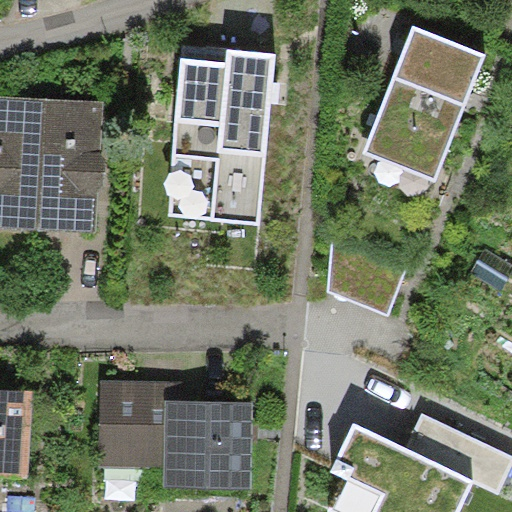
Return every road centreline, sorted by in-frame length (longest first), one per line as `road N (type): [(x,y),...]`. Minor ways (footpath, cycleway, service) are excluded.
road 1 (residential): [(0,323),(298,326)]
road 2 (residential): [(149,0),(68,28),(0,39)]
